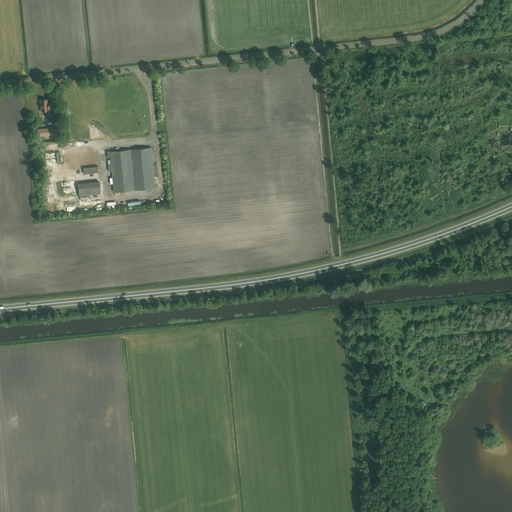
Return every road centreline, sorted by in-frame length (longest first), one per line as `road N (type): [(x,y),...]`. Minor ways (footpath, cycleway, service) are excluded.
road 1 (trunk): [(0,309),(274,279),(411,245),(511,206)]
road 2 (unclassified): [(0,82),(420,37),(481,0)]
